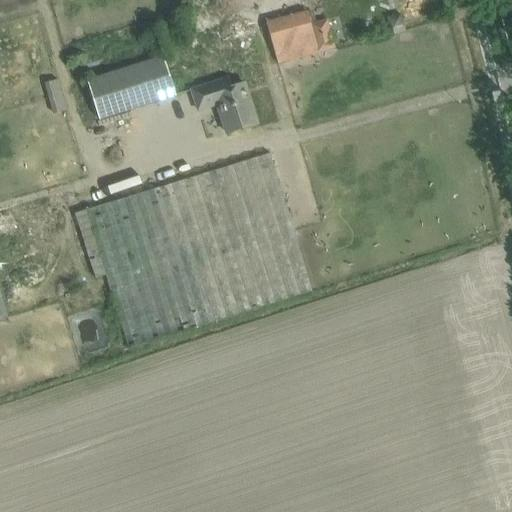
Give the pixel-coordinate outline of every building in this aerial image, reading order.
[(327,20),(311,24),(308,12),(288,17),(287,17),(267,23),(273,44),(278,63),(298,58),(334,48),(327,20)] [(164,57),(87,81),(99,121),(176,97),(164,57)] [(51,114),(65,110),(58,79),(44,83),(51,114)] [(227,133),(238,129),(257,123),(244,83),(231,88),(228,79),(192,90),(198,110),(217,104),(227,133)] [(293,297),(313,291),(270,153),(251,159),(86,210),(75,214),(95,277),(106,274),(129,348),(293,297)]
